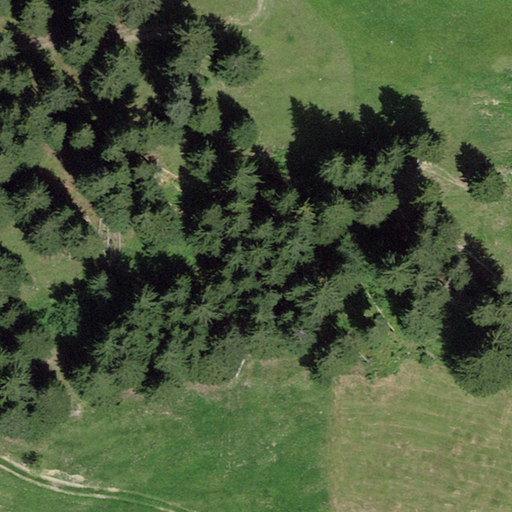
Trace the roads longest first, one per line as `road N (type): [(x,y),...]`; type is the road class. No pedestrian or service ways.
road 1 (track): [(0,48),(250,23),(262,0)]
road 2 (track): [(181,511),(150,497),(58,483),(0,458)]
